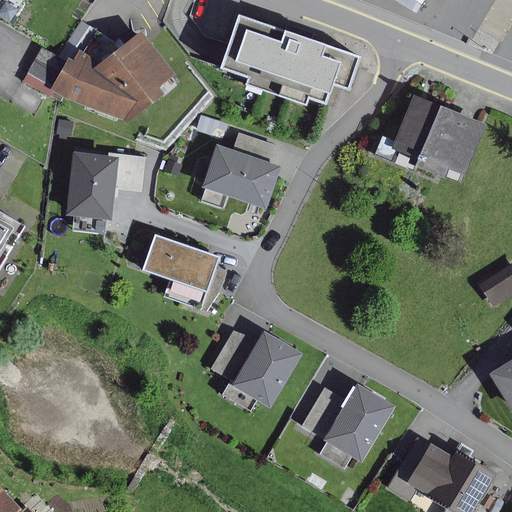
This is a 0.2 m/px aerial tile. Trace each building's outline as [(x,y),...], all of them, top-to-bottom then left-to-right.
[(393,0),(416,14),(424,0),(393,0)] [(320,104),(327,83),(344,89),(355,57),(234,16),(224,44),(221,53),(216,67),(244,77),(241,85),(302,106),(304,98),(320,104)] [(173,74),(139,31),(115,47),(96,31),(84,55),(63,98),(124,123),(161,95),(156,88),(173,74)] [(38,47),(20,82),(46,95),(64,61),(38,47)] [(63,98),(84,55),(76,51),(69,63),(64,61),(46,95),(61,102),(63,98)] [(416,159),(437,108),(411,97),(390,149),(416,159)] [(483,126),(437,108),(416,159),(413,168),(441,179),(446,169),(463,176),(483,126)] [(236,133),(230,151),(271,164),(277,147),(236,133)] [(230,151),(214,145),(199,189),(264,210),(278,167),(271,164),(230,151)] [(115,158),(70,153),(63,216),(108,221),(111,189),(115,158)] [(115,158),(111,189),(141,192),(146,158),(116,154),(115,158)] [(167,161),(164,172),(177,176),(181,165),(167,161)] [(0,256),(17,228),(0,218),(0,256)] [(217,257),(152,235),(140,271),(205,293),(213,269),(217,257)] [(511,265),(477,286),(491,308),(511,294),(511,265)] [(226,274),(213,269),(205,293),(200,309),(206,311),(219,293),(226,274)] [(209,369),(232,382),(257,339),(232,331),(209,369)] [(299,355),(260,333),(257,339),(232,382),(229,387),(268,409),(299,355)] [(511,358),(487,374),(511,415),(511,414),(511,358)] [(392,407),(354,385),(345,400),(323,439),(321,441),(359,463),(392,407)] [(323,439),(345,400),(323,388),(301,427),(323,439)] [(450,458),(429,445),(405,483),(445,508),(450,511),(469,511),(492,478),(453,454),(450,458)] [(0,511),(18,511),(24,506),(0,481),(0,511)]
